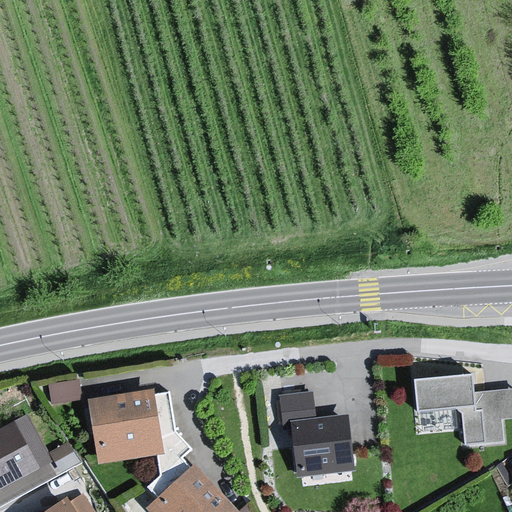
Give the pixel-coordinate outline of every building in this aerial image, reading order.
[(474,377),(417,382),(419,413),(457,410),(476,408),(475,394),(474,377)] [(52,405),(84,400),(81,381),(49,386),(52,405)] [(511,390),(475,394),(476,408),(457,410),(463,414),(466,446),(504,443),(502,421),(511,419),(511,390)] [(155,392),(89,402),(99,464),(158,455),(165,454),(155,396),(155,392)] [(170,393),(155,396),(165,454),(158,455),(161,476),(149,489),(159,499),(192,469),(183,459),(193,451),(176,433),(170,393)] [(292,423),(317,420),(314,393),(280,396),(284,432),(293,431),(292,423)] [(28,415),(15,422),(41,468),(54,461),(50,453),(28,415)] [(357,472),(350,416),(317,420),(292,423),(293,431),(298,479),(357,472)] [(0,491),(41,468),(15,422),(0,430),(0,491)] [(69,442),(50,453),(54,461),(61,473),(81,462),(69,442)] [(159,499),(148,510),(150,511),(238,511),(196,466),(192,469),(159,499)] [(95,511),(83,494),(71,502),(77,511),(95,511)] [(69,500),(50,511),(77,511),(71,502),(69,500)]
